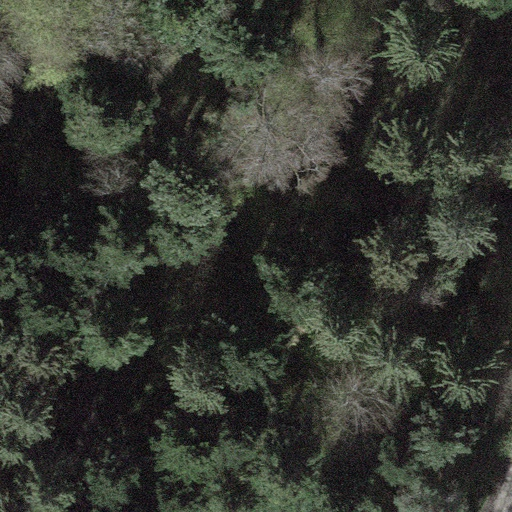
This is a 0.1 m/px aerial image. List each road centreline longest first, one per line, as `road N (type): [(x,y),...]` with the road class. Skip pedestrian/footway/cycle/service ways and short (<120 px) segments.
road 1 (track): [(81,0),(95,220),(73,511)]
road 2 (track): [(165,0),(0,82)]
